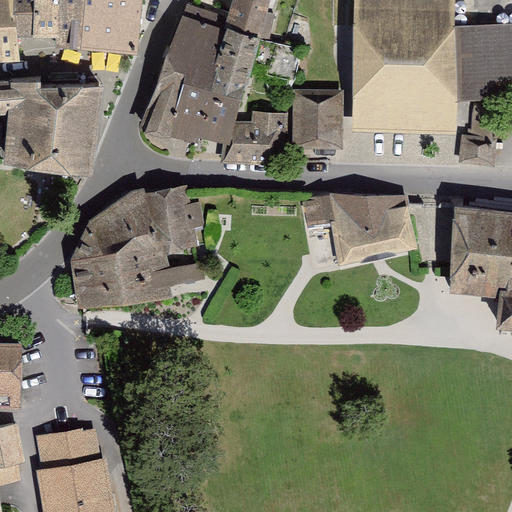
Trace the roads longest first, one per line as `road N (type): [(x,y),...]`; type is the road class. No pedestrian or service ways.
road 1 (residential): [(119,164),(270,179),(511,180)]
road 2 (residential): [(109,413),(20,284)]
road 3 (residential): [(119,164),(50,258),(20,284)]
road 4 (residential): [(144,76),(99,63),(0,67)]
